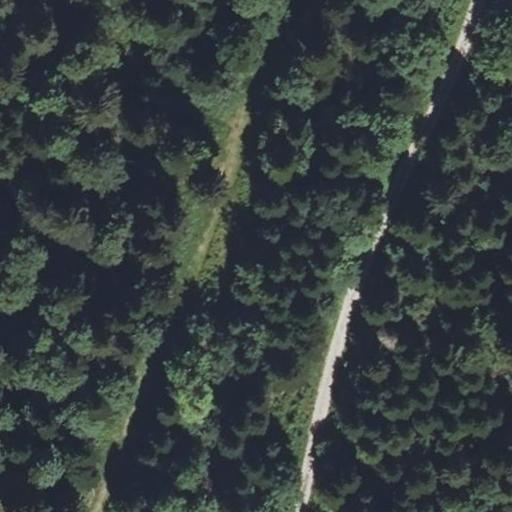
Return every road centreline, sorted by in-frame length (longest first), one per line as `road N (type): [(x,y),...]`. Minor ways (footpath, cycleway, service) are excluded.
road 1 (track): [(83,511),(235,169),(287,0)]
road 2 (track): [(299,511),(347,307),(472,0)]
